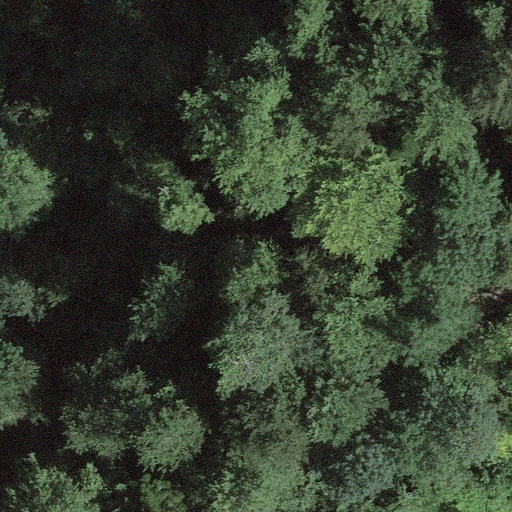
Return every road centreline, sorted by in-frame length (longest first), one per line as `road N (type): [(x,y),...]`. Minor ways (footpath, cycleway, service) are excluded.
road 1 (track): [(447,0),(368,294),(360,394)]
road 2 (track): [(511,260),(226,511)]
